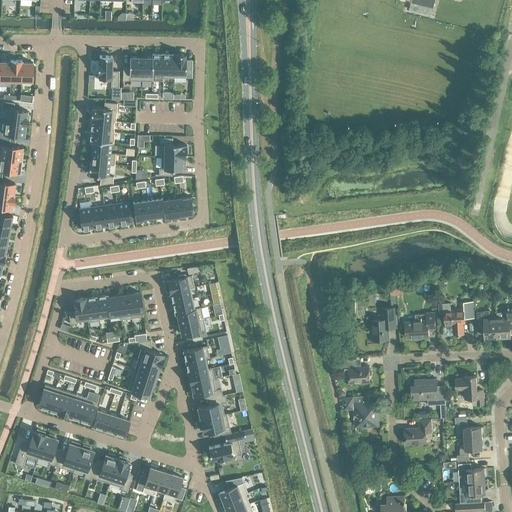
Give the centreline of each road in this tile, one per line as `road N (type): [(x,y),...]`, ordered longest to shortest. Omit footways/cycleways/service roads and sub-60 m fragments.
road 1 (primary): [(322,511),(257,223),(248,26)]
road 2 (residential): [(83,41),(62,240),(201,223)]
road 3 (residential): [(175,360),(156,277),(64,289),(27,415)]
road 4 (residential): [(49,40),(38,178),(2,340)]
road 5 (residential): [(201,223),(196,44),(83,41)]
road 6 (residential): [(427,511),(426,497),(394,472),(389,360),(511,355)]
road 7 (residential): [(506,510),(500,417),(511,394)]
